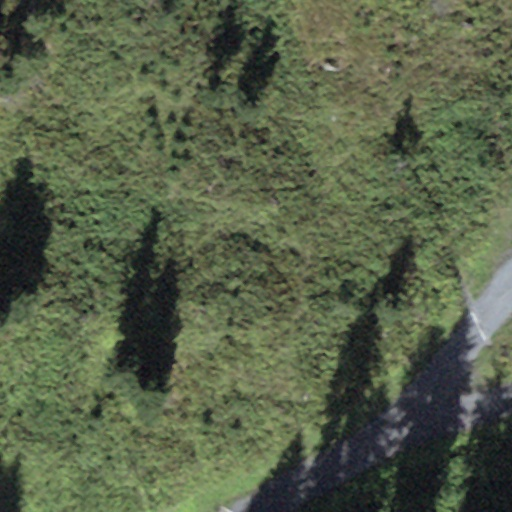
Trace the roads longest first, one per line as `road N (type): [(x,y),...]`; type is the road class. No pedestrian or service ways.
road 1 (track): [(257,511),(370,443),(438,378),(511,287)]
road 2 (track): [(370,443),(511,398)]
